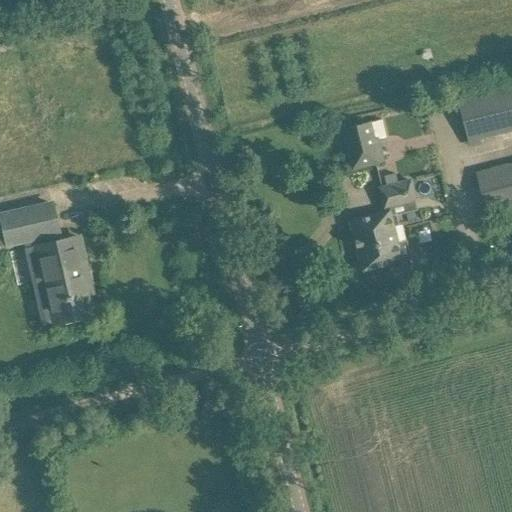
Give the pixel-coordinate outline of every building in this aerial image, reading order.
[(511,86),(458,100),(468,141),(511,129),(511,86)] [(353,167),(372,162),(383,160),(378,139),(386,137),(382,118),(343,128),(353,167)] [(511,162),(476,172),(486,213),(511,206),(511,162)] [(385,183),(398,181),(396,171),(383,174),(385,183)] [(379,188),(384,207),(415,200),(410,180),(379,188)] [(32,207),(1,215),(7,243),(8,244),(24,240),(25,247),(24,248),(27,258),(30,271),(40,269),(52,322),(55,322),(66,319),(67,321),(83,318),(82,316),(90,314),(82,276),(88,275),(84,259),(78,235),(67,238),(58,240),(56,232),(58,232),(52,203),(32,207)] [(362,270),(382,265),(401,260),(389,210),(350,220),(355,239),(356,239),(358,246),(356,246),(362,270)]
